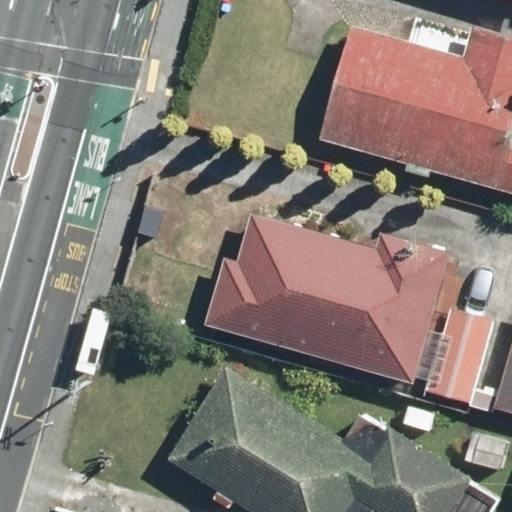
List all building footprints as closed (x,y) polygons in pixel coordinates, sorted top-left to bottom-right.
[(511,0),(468,0),(511,12),(511,0)] [(341,28),(310,144),(511,198),(511,41),(470,30),(462,60),(341,28)] [(220,271),(202,331),(469,407),(492,326),(432,309),(446,259),(374,239),(369,258),(251,224),(236,276),(220,271)] [(511,347),(494,415),(511,419),(511,347)] [(224,371),(165,466),(238,511),(490,511),(494,506),(358,420),(342,446),(224,371)]
